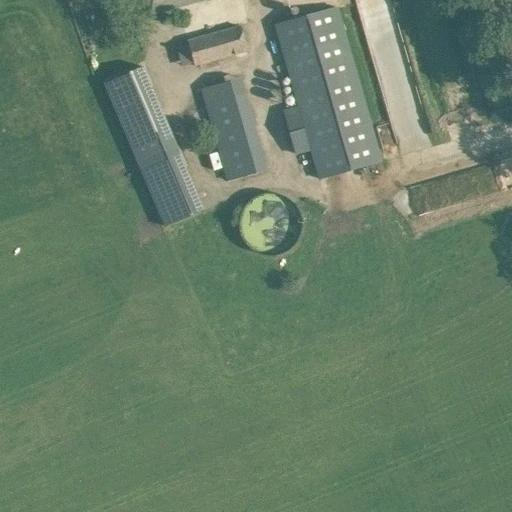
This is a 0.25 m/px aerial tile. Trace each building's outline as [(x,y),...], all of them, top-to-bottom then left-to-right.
[(149,0),(153,14),(200,0),(149,0)] [(296,154),(311,150),(319,179),(381,162),(337,7),(275,24),(298,105),(282,109),(296,154)] [(188,41),(195,65),(247,50),(240,26),(188,41)] [(132,55),(101,68),(106,81),(135,69),(138,68),(132,55)] [(203,210),(142,66),(104,82),(165,226),(203,210)] [(227,180),(238,177),(243,195),(272,187),(245,93),(206,104),(227,180)] [(412,210),(456,205),(452,179),(409,185),(412,210)] [(266,255),(273,255),(281,253),(288,249),(294,244),(298,238),(300,230),(301,222),(300,215),(296,208),(291,202),(285,197),(278,194),(270,193),(262,194),(255,197),(249,201),(244,207),(240,214),(239,222),(239,230),(242,237),(246,244),(251,249),(258,253),(266,255)]
